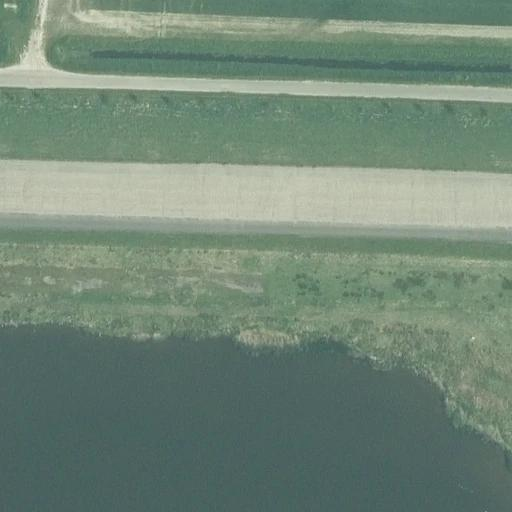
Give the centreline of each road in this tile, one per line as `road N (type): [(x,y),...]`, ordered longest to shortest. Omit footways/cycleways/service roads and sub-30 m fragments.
road 1 (unclassified): [(0,220),(511,237)]
road 2 (unclassified): [(511,96),(0,82)]
